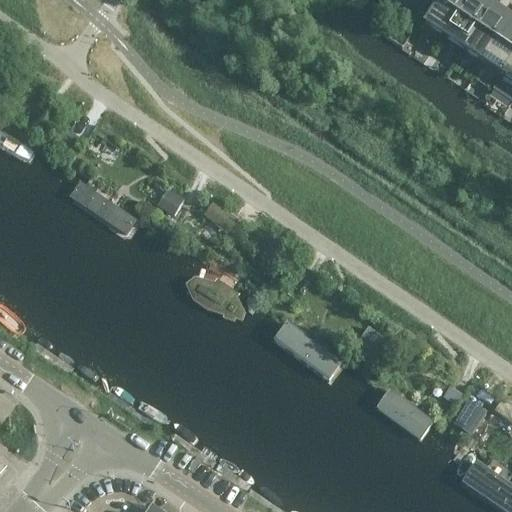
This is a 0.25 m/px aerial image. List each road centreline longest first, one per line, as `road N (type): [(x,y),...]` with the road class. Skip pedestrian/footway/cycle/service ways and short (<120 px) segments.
road 1 (residential): [(68,70),(511,375)]
road 2 (tertiary): [(217,511),(92,429)]
